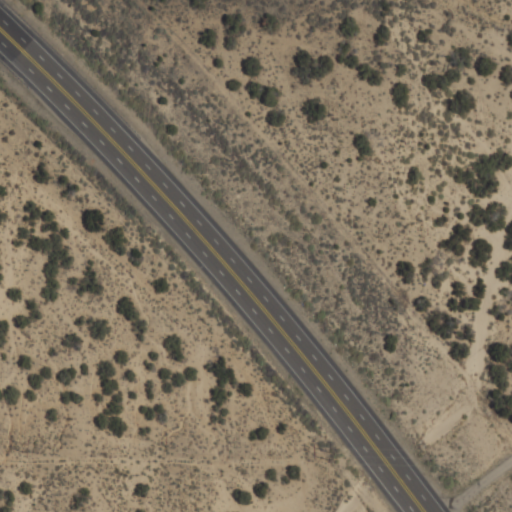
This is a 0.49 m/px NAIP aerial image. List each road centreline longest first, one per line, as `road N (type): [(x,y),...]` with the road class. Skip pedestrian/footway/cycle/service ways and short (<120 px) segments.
road 1 (trunk): [(428,511),(274,310),(130,146),(0,20)]
road 2 (trunk): [(0,43),(269,329),(409,511)]
